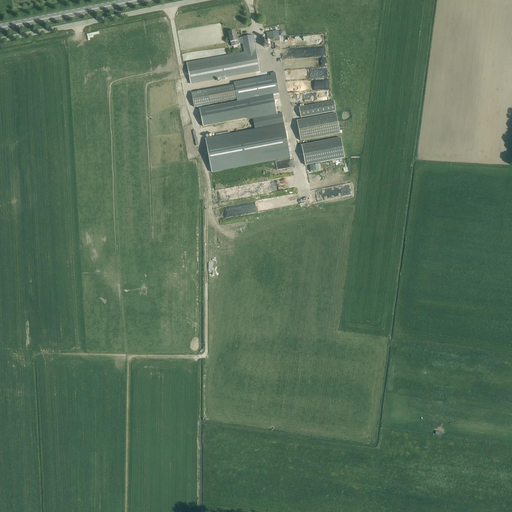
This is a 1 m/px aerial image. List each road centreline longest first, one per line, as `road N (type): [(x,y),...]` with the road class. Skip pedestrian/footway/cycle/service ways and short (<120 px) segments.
road 1 (unclassified): [(0,39),(201,0)]
road 2 (primary): [(0,27),(138,0)]
